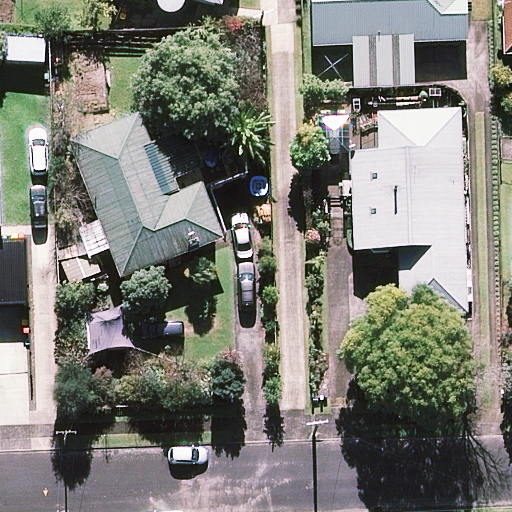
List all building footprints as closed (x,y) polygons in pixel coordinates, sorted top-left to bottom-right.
[(222,0),(124,0),(180,13),(183,2),(220,11),(222,0)] [(465,46),(463,0),(311,0),(312,51),(353,50),(353,91),(412,90),(411,47),(465,46)] [(511,0),(501,0),(502,60),(511,59),(511,0)] [(351,97),(307,97),(307,156),(351,156),(351,97)] [(461,319),(460,120),(380,120),(380,157),(351,158),(352,254),(395,254),(396,319),(461,319)] [(207,198),(186,137),(151,149),(142,121),(70,144),(97,226),(77,232),(87,261),(110,254),(119,281),(223,247),(207,198)] [(228,123),(186,137),(207,198),(248,185),(228,123)]
